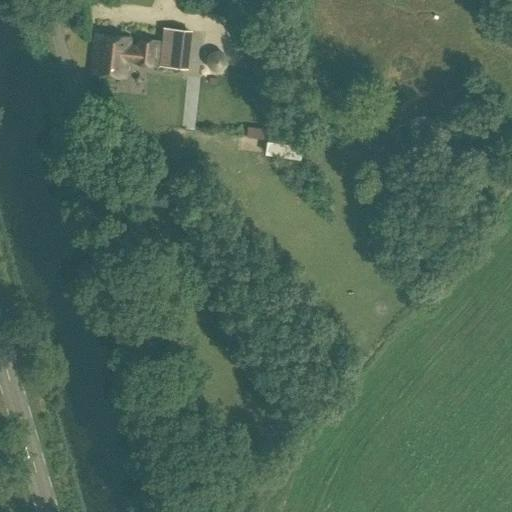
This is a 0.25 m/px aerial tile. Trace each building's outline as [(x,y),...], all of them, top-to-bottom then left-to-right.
[(162,28),(160,42),(158,66),(186,69),(190,31),(162,28)] [(96,35),(93,72),(94,76),(125,78),(126,61),(133,62),(135,43),(128,42),(128,38),(96,35)] [(152,66),(155,41),(155,38),(136,36),(135,43),(133,62),(132,65),(152,69),(152,66)] [(152,66),(158,66),(160,42),(155,41),(152,66)] [(219,52),(218,52),(217,52),(216,52),(215,52),(214,52),(213,52),(212,53),(211,53),(210,54),(209,55),(208,56),(208,57),(207,57),(207,58),(207,59),(206,60),(206,61),(206,62),(206,63),(206,64),(207,65),(207,66),(207,67),(208,67),(208,68),(209,69),(210,69),(210,70),(211,70),(212,71),(213,71),(214,72),(215,72),(216,72),(217,72),(218,72),(219,71),(220,71),(221,70),(222,70),(222,69),(223,69),(224,68),(225,67),(225,66),(226,65),(226,64),(226,63),(226,62),(226,61),(226,60),(226,59),(226,58),(225,58),(225,57),(224,56),(224,55),(223,55),(223,54),(222,54),(221,53),(220,52),(219,52)] [(219,100),(198,102),(199,109),(204,109),(205,121),(220,120),(219,100)] [(245,137),(265,140),(266,130),(247,127),(245,137)]
